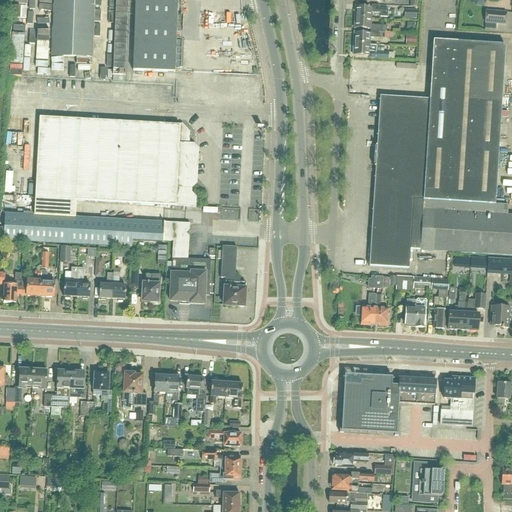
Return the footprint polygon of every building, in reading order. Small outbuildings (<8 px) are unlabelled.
[(53,0),(51,57),(92,58),(93,0),(53,0)] [(177,0),(134,0),(133,72),(175,73),(177,0)] [(371,12),(378,12),(380,12),(380,17),(387,18),(387,9),(378,8),(378,6),(371,6),(371,8),(355,7),(354,18),(371,19),(371,12)] [(417,11),(404,10),(404,19),(416,20),(417,11)] [(486,11),(485,23),(505,24),(506,12),(486,11)] [(245,22),(245,13),(224,12),(224,21),(245,22)] [(371,19),(354,18),(354,29),(361,29),(361,31),(386,33),(386,26),(370,25),(371,19)] [(386,33),(361,31),(361,33),(354,33),(353,44),(370,45),(370,38),(384,39),(384,38),(390,38),(390,33),(386,33)] [(433,41),(429,100),(419,251),(511,256),(511,216),(507,216),(508,206),(494,205),(505,46),(433,41)] [(370,45),(353,44),(353,56),(368,57),(368,58),(388,59),(388,53),(369,52),(370,45)] [(410,250),(419,251),(429,100),(379,97),(376,152),(368,266),(408,269),(410,250)] [(175,207),(195,208),(196,198),(191,193),(191,189),(187,183),(190,133),(182,124),(180,126),(79,120),(75,201),(175,206),(175,207)] [(163,243),(163,241),(164,223),(74,218),(34,216),(5,214),(3,241),(131,248),(132,241),(163,243)] [(174,223),(174,224),(164,223),(163,241),(173,242),(173,241),(176,241),(185,233),(189,230),(189,224),(174,223)] [(185,233),(176,241),(173,241),(173,242),(173,243),(171,274),(170,302),(189,303),(189,305),(204,305),(204,296),(209,297),(210,261),(187,260),(189,238),(189,237),(185,233)] [(22,254),(22,244),(6,243),(5,253),(22,254)] [(70,263),(70,248),(61,247),(60,262),(70,263)] [(245,289),(245,283),(239,283),(239,279),(237,275),(235,275),(236,248),(229,248),(222,247),(221,279),(225,279),(224,282),(225,282),(223,306),(231,307),(231,308),(237,309),(237,307),(238,307),(239,308),(242,308),(245,306),(245,303),(244,302),(245,293),(246,293),(246,290),(245,289)] [(124,265),(131,265),(131,251),(114,251),(114,258),(124,258),(124,265)] [(461,265),(470,266),(470,258),(461,257),(461,265)] [(511,260),(488,259),(487,274),(511,275),(511,260)] [(130,288),(138,288),(139,266),(131,266),(130,288)] [(78,273),(76,298),(82,298),(82,300),(87,300),(87,299),(89,299),(90,284),(83,283),(84,269),(77,268),(77,273),(78,273)] [(125,301),(125,295),(125,286),(118,286),(119,270),(113,270),(113,275),(112,285),(112,300),(118,300),(118,302),(123,302),(123,300),(125,301)] [(55,282),(46,281),(46,278),(45,278),(45,272),(41,272),(41,279),(41,281),(40,298),(54,298),(55,282)] [(21,288),(22,282),(5,282),(5,274),(0,273),(0,285),(4,286),(4,294),(1,296),(1,300),(3,303),(3,304),(15,304),(16,296),(26,297),(26,288),(21,288)] [(70,298),(76,298),(78,273),(77,273),(71,273),(71,283),(64,282),(63,297),(65,298),(65,299),(70,299),(70,298)] [(107,274),(107,285),(99,284),(99,299),(101,299),(100,301),(105,301),(106,300),(112,300),(112,285),(113,275),(107,274)] [(142,284),(142,294),(139,293),(139,299),(141,299),(141,302),(149,302),(149,303),(158,304),(159,285),(151,284),(152,276),(145,275),(145,284),(142,284)] [(396,277),(395,287),(395,291),(412,292),(412,290),(429,291),(430,279),(396,277)] [(368,289),(376,289),(376,278),(372,278),(371,281),(368,281),(368,289)] [(40,298),(41,281),(26,280),(26,282),(22,282),(21,288),(26,288),(26,297),(40,298)] [(448,280),(431,280),(431,291),(448,292),(448,280)] [(458,314),(455,313),(448,313),(447,330),(466,331),(467,314),(464,314),(465,294),(459,293),(458,314)] [(485,310),(485,295),(476,295),(476,310),(485,310)] [(360,326),(374,327),(376,296),(368,296),(367,308),(362,308),(362,309),(356,308),(356,316),(361,317),(360,326)] [(379,307),(380,303),(380,297),(376,296),(374,327),(387,327),(387,317),(389,317),(389,314),(388,312),(388,310),(377,309),(378,307),(379,307)] [(415,301),(415,302),(413,302),(413,300),(407,300),(407,301),(406,301),(405,326),(415,326),(415,328),(423,329),(424,309),(426,309),(427,301),(425,300),(416,299),(415,301)] [(434,311),(433,324),(433,329),(444,330),(445,299),(439,299),(438,311),(434,311)] [(468,301),(467,314),(466,331),(478,332),(479,315),(475,314),(476,301),(468,301)] [(509,308),(491,307),(490,327),(501,327),(501,329),(510,329),(511,318),(509,317),(509,308)] [(25,387),(32,388),(33,370),(25,369),(25,371),(19,370),(18,389),(25,390),(25,387)] [(33,370),(32,388),(39,388),(39,390),(46,391),(47,372),(41,371),(41,370),(33,370)] [(56,396),(50,396),(49,408),(69,409),(69,390),(70,371),(64,371),(63,372),(57,372),(56,396)] [(76,372),(70,371),(69,390),(77,390),(77,399),(84,399),(85,393),(82,393),(83,373),(78,373),(76,372)] [(9,388),(17,388),(17,372),(9,372),(9,388)] [(104,402),(104,404),(103,415),(111,415),(112,392),(108,392),(109,374),(101,374),(101,373),(97,373),(96,374),(94,374),(93,391),(93,396),(101,396),(101,402),(104,402)] [(141,397),(142,385),(142,377),(134,376),(134,374),(125,374),(123,402),(124,402),(124,409),(130,409),(131,407),(145,408),(145,397),(141,397)] [(158,393),(166,393),(167,376),(161,376),(160,377),(154,377),(153,400),(149,400),(148,415),(154,416),(155,408),(157,408),(158,393)] [(167,376),(166,393),(165,399),(172,399),(172,402),(178,402),(179,378),(173,378),(172,376),(167,376)] [(396,433),(398,404),(400,379),(392,379),(392,378),(372,377),(372,378),(372,382),(360,381),(360,386),(344,385),(343,385),(341,430),(339,430),(339,434),(343,434),(343,432),(394,435),(394,437),(398,437),(398,433),(396,433)] [(202,394),(202,388),(203,379),(187,378),(186,390),(187,390),(186,396),(196,397),(195,413),(204,413),(204,411),(206,395),(202,394)] [(472,427),(475,380),(452,378),(452,382),(444,382),(443,399),(451,399),(450,412),(441,411),(440,426),(472,427)] [(215,398),(225,398),(226,384),(219,383),(219,380),(211,379),(209,404),(215,405),(215,398)] [(400,379),(398,404),(434,406),(435,396),(435,381),(400,379)] [(242,385),(226,384),(225,398),(235,399),(235,407),(240,407),(242,385)] [(510,385),(498,384),(496,399),(497,399),(496,407),(503,407),(504,400),(509,400),(510,385)] [(69,421),(69,409),(54,409),(54,420),(69,421)] [(468,429),(468,440),(479,440),(479,429),(468,429)] [(223,447),(234,448),(240,448),(241,435),(224,434),(224,432),(208,432),(208,439),(224,440),(223,447)] [(219,463),(219,468),(240,469),(240,457),(225,457),(225,455),(215,455),(215,451),(202,451),(201,462),(219,463)] [(367,455),(355,454),(354,455),(336,454),(336,458),(334,458),(334,460),(332,460),(332,465),(334,465),(334,466),(340,467),(340,468),(352,469),(352,463),(367,463),(367,455)] [(437,498),(441,498),(443,472),(439,472),(439,471),(438,471),(438,472),(428,471),(429,464),(415,463),(415,471),(419,471),(418,496),(413,495),(413,503),(424,504),(425,497),(437,497),(437,498)] [(391,466),(374,466),(374,475),(390,476),(391,466)] [(239,481),(240,469),(219,468),(218,476),(209,476),(209,483),(224,484),(225,481),(239,481)] [(511,469),(501,470),(501,486),(503,486),(502,500),(511,500),(511,469)] [(350,474),(350,476),(332,475),(332,478),(331,478),(329,479),(329,483),(357,484),(358,480),(373,481),(373,475),(350,474)] [(350,494),(358,494),(371,495),(372,489),(357,488),(357,484),(329,483),(329,487),(330,488),(331,488),(331,491),(350,492),(350,494)] [(209,485),(208,485),(198,485),(193,484),(193,493),(209,493),(209,485)] [(222,498),(221,507),(239,507),(239,494),(223,494),(223,491),(215,491),(215,498),(222,498)] [(354,494),(331,493),(329,493),(328,504),(346,505),(346,504),(350,504),(350,510),(366,510),(367,495),(354,494)]
